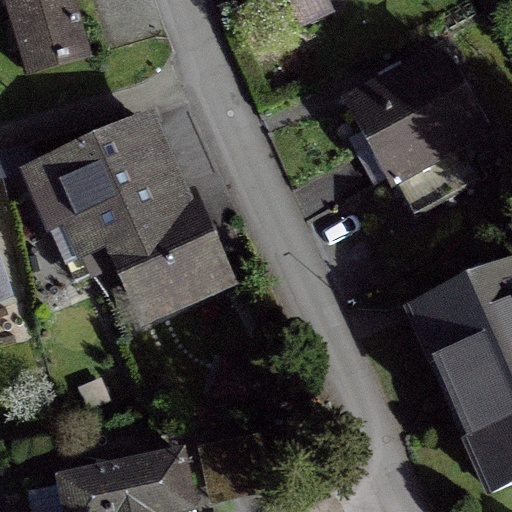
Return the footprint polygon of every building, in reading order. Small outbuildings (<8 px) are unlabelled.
[(1,0),(25,79),(86,61),(67,0),(1,0)] [(511,9),(511,0),(486,0),(499,18),(511,9)] [(440,60),(345,112),(388,189),(391,187),(410,222),(474,187),(484,181),(465,146),(482,137),(440,60)] [(144,312),(213,282),(184,216),(165,225),(160,212),(178,206),(146,130),(43,175),(81,262),(116,246),(144,312)] [(511,274),(411,319),(489,495),(511,485),(511,274)] [(245,403),(254,364),(224,357),(214,396),(245,403)] [(255,441),(198,454),(210,505),(267,493),(255,441)] [(97,475),(56,484),(62,511),(188,511),(190,510),(179,458),(115,472),(113,465),(95,468),(97,475)]
